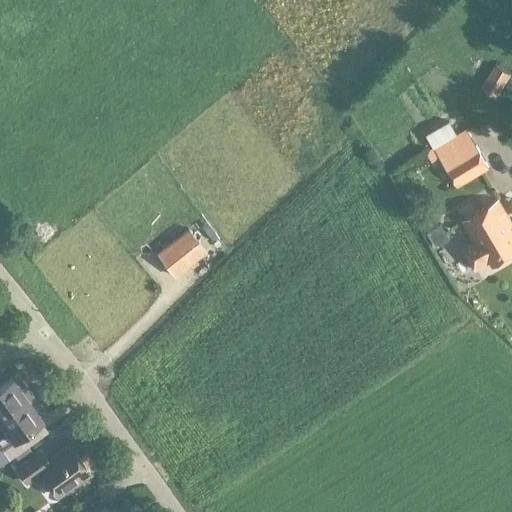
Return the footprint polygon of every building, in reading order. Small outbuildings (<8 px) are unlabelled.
[(496,96),(510,73),(494,64),(480,87),(496,96)] [(431,161),(439,156),(456,186),(489,166),(466,129),(426,152),(431,161)] [(461,221),(472,239),(460,246),(474,270),(489,261),(492,266),(511,253),(511,223),(497,199),(461,221)] [(156,253),(174,276),(207,251),(188,228),(156,253)] [(181,289),(214,263),(206,253),(173,279),(181,289)] [(0,417),(31,395),(16,374),(0,385),(0,417)] [(19,435),(46,416),(31,395),(0,417),(0,423),(6,432),(0,436),(0,447),(8,459),(27,446),(19,435)] [(25,482),(39,472),(57,496),(89,473),(69,445),(47,461),(40,451),(15,469),(25,482)]
